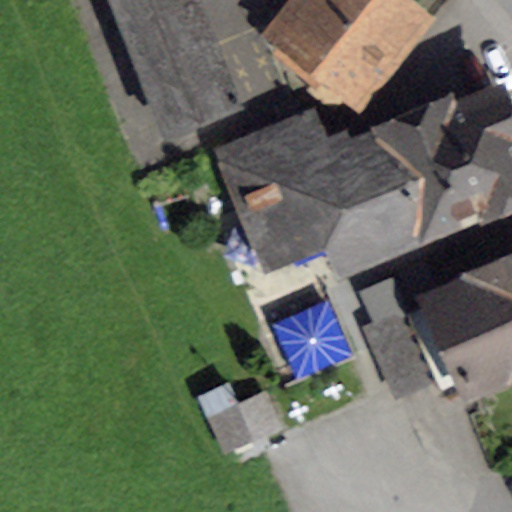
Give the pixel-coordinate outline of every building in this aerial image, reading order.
[(129,0),(179,126),(232,105),(210,48),(191,0),(129,0)] [(344,95),(410,14),(392,0),(316,0),(281,44),(344,95)] [(446,109),(390,132),(428,224),(511,189),(511,134),(496,96),(449,115),(446,109)] [(380,244),(428,224),(390,132),(331,156),(317,122),(290,133),(287,124),(231,147),(272,247),(365,209),(380,244)] [(433,370),(446,364),(461,357),(467,370),(463,371),(466,379),(470,377),(473,383),(511,365),(511,264),(438,298),(424,266),(393,279),(433,370)] [(400,384),(433,370),(393,279),(368,290),(384,325),(375,329),(399,381),(400,384)] [(264,457),(246,416),(220,428),(239,468),(264,457)]
